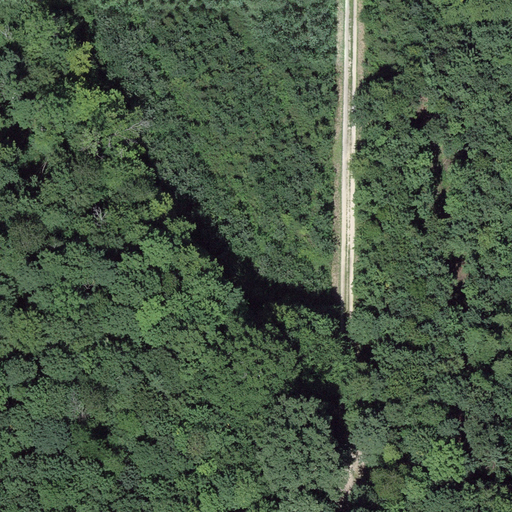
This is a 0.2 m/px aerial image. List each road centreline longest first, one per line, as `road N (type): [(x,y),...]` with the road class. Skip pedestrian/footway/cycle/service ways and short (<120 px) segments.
road 1 (track): [(353,0),(345,511)]
road 2 (track): [(511,494),(346,482),(262,511)]
